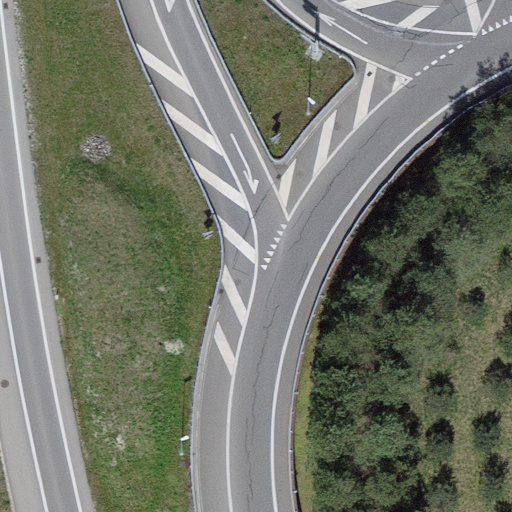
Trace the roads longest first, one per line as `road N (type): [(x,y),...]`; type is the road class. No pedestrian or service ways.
road 1 (motorway): [(0,141),(64,511)]
road 2 (motorway): [(170,0),(291,263)]
road 3 (motorway): [(458,68),(353,165),(291,263)]
road 4 (motorway): [(291,263),(257,364),(249,417),(253,511)]
road 5 (motorway): [(458,68),(391,47),(303,0)]
